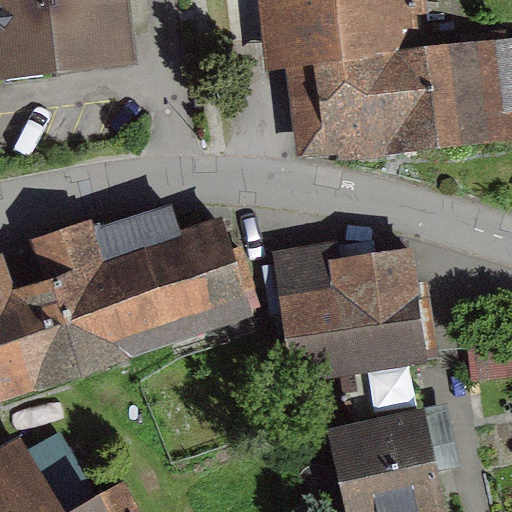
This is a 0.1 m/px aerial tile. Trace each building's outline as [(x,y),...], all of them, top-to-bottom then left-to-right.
[(0,0),(0,81),(139,66),(131,0),(0,0)] [(426,0),(259,0),(267,73),(288,70),(298,161),(340,156),(340,162),(511,143),(511,40),(432,49),(426,0)] [(234,250),(223,219),(180,234),(172,212),(95,238),(91,226),(38,244),(51,282),(84,379),(259,319),(251,294),(261,291),(245,247),(234,250)] [(421,284),(416,250),(343,260),(341,245),(274,253),(295,386),(343,379),(345,392),(366,423),(424,410),(415,368),(442,363),(431,283),(421,284)] [(0,407),(84,379),(51,282),(29,289),(24,276),(14,280),(6,257),(0,258),(0,407)] [(511,333),(467,338),(472,384),(511,379),(511,333)] [(463,468),(449,405),(424,410),(366,423),(330,432),(347,511),(449,511),(440,473),(463,468)] [(79,511),(65,511),(24,439),(0,452),(0,511),(138,511),(124,487),(79,511)]
